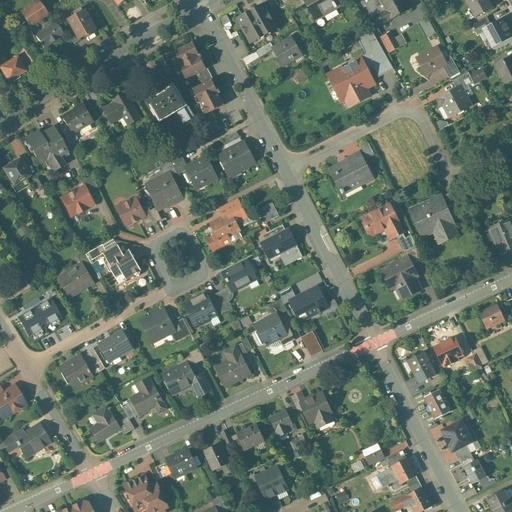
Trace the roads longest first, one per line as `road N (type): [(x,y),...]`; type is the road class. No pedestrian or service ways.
road 1 (residential): [(372,342),(92,473)]
road 2 (tertiary): [(0,120),(200,4)]
road 3 (residential): [(447,172),(417,115),(401,111),(284,170)]
road 4 (residential): [(284,170),(372,342)]
road 5 (residential): [(372,342),(459,511)]
road 6 (residential): [(200,4),(284,170)]
road 7 (residential): [(171,288),(27,369)]
road 8 (residential): [(511,278),(372,342)]
road 9 (residential): [(171,288),(148,245),(183,228),(204,271)]
road 10 (residential): [(92,473),(27,369)]
